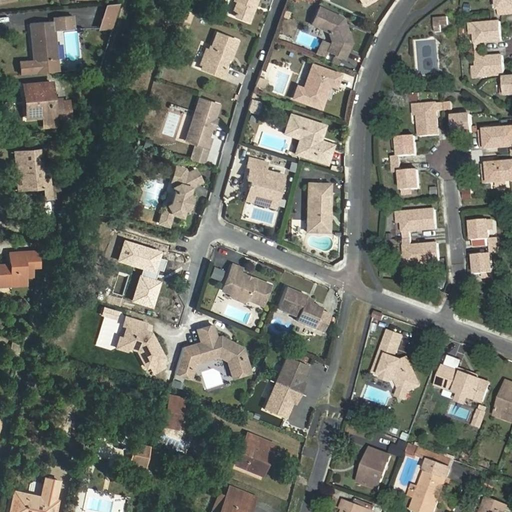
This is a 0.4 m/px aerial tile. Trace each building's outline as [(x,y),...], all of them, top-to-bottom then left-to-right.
[(233,0),(233,2),(235,3),(232,13),(234,18),(248,24),(256,0),(233,0)] [(511,0),(502,0),(504,7),(504,14),(511,13),(511,0)] [(75,15),(80,16),(78,25),(98,28),(101,10),(77,6),(75,15)] [(106,7),(98,30),(113,29),(120,6),(106,7)] [(322,50),(339,58),(346,43),(339,18),(315,7),(307,23),(323,31),(326,41),(322,50)] [(169,24),(183,29),(188,14),(175,9),(169,24)] [(75,29),(74,15),(58,17),(53,20),(31,23),(32,45),(38,44),(39,58),(36,58),(30,64),(25,59),(16,60),(18,76),(59,72),(55,31),(75,29)] [(505,24),(479,27),(481,45),(488,45),(507,43),(505,24)] [(232,55),(236,42),(215,34),(210,48),(209,48),(201,70),(223,78),(226,70),(224,69),(229,54),(232,55)] [(488,45),(481,45),(482,53),(489,52),(488,45)] [(322,51),(313,46),(309,54),(318,58),(322,51)] [(483,69),(484,79),(510,77),(508,58),(490,60),(482,61),(483,69)] [(335,90),(339,78),(312,68),(303,92),(296,89),(292,101),(320,111),(325,99),(318,97),(319,94),(326,96),(329,88),(335,90)] [(259,89),(261,83),(253,80),(251,87),(259,89)] [(24,85),(26,98),(31,98),(33,118),(43,118),(56,117),(56,120),(63,119),(62,105),(61,101),(53,101),(51,82),(24,85)] [(450,100),(442,101),(443,109),(450,108),(450,100)] [(457,100),(450,100),(450,108),(458,107),(457,100)] [(216,107),(196,101),(185,135),(193,137),(190,145),(205,150),(208,142),(205,141),(208,130),(207,127),(209,122),(211,121),(216,107)] [(261,115),(264,104),(252,101),(248,111),(261,115)] [(442,101),(423,103),(424,113),(426,135),(445,134),(443,109),(442,101)] [(62,105),(63,119),(72,119),(72,104),(62,105)] [(176,138),(182,107),(168,104),(162,136),(176,138)] [(467,113),(458,114),(460,132),(479,130),(478,112),(467,113)] [(298,157),(325,166),(331,147),(316,142),(322,127),(289,116),(283,135),(303,142),(298,157)] [(56,117),(43,118),(44,128),(56,127),(56,120),(56,117)] [(492,129),(487,130),(488,142),(493,142),(494,148),(511,147),(511,146),(511,161),(495,163),(496,170),(491,170),(492,182),(497,182),(504,181),(511,180),(511,127),(509,128),(499,129),(492,129)] [(183,143),(190,145),(193,137),(185,135),(183,143)] [(421,136),(402,138),(403,147),(404,156),(423,155),(421,136)] [(41,149),(13,151),(17,191),(43,190),(44,200),(52,199),(50,178),(44,178),(41,149)] [(264,158),(246,153),(244,161),(247,162),(243,174),(247,175),(244,185),(258,189),(254,199),(271,204),(281,172),(262,166),(264,158)] [(404,156),(396,157),(398,172),(405,171),(404,156)] [(182,167),(172,164),(167,181),(171,188),(167,202),(160,206),(155,221),(165,224),(168,211),(178,214),(180,208),(185,204),(187,196),(184,192),(186,185),(199,182),(196,169),(183,172),(182,167)] [(424,169),(405,171),(407,190),(417,189),(426,188),(424,169)] [(326,184),(303,184),(303,233),(326,233),(326,184)] [(472,188),(463,188),(463,200),(472,200),(472,188)] [(444,211),(409,215),(410,225),(411,233),(418,233),(445,230),(444,211)] [(504,232),(503,222),(483,224),(485,243),(504,241),(504,232)] [(418,233),(411,233),(412,248),(420,248),(418,233)] [(485,243),(486,250),(505,248),(504,241),(485,243)] [(412,248),(413,257),(414,267),(449,264),(447,245),(420,248),(412,248)] [(0,272),(0,286),(29,284),(29,276),(36,275),(35,270),(41,270),(40,254),(12,257),(13,270),(10,270),(10,267),(5,267),(5,272),(0,272)] [(508,275),(506,256),(486,258),(488,277),(498,276),(508,275)] [(238,270),(230,266),(219,291),(227,294),(229,299),(239,303),(245,301),(259,306),(267,287),(236,274),(238,270)] [(458,279),(448,276),(445,284),(455,288),(458,279)] [(302,302),(304,298),(283,289),(274,310),(294,319),(293,322),(320,334),(328,316),(318,312),(319,309),(307,304),(302,302)] [(116,338),(113,349),(123,352),(124,347),(133,350),(143,369),(146,367),(157,361),(161,359),(150,339),(148,340),(144,333),(141,332),(143,324),(122,318),(120,326),(123,327),(119,339),(116,338)] [(197,344),(179,350),(172,375),(188,380),(192,365),(215,357),(224,361),(232,377),(249,369),(238,346),(231,343),(227,345),(224,343),(222,340),(216,338),(213,339),(209,327),(193,332),(197,344)] [(396,355),(403,333),(390,328),(389,329),(375,370),(397,378),(401,385),(410,388),(421,383),(421,381),(410,355),(404,358),(396,355)] [(305,368),(283,359),(261,412),(283,421),(291,402),(294,403),(300,388),(297,386),(305,368)] [(485,396),(492,377),(445,360),(438,380),(461,388),(463,391),(470,393),(473,392),(485,396)] [(161,368),(157,361),(146,367),(150,373),(161,368)] [(218,368),(202,374),(207,389),(223,383),(218,368)] [(40,371),(32,369),(28,382),(35,385),(40,371)] [(511,380),(507,378),(497,408),(511,413),(511,380)] [(171,380),(170,387),(181,389),(182,382),(171,380)] [(408,396),(410,388),(401,385),(399,393),(408,396)] [(182,401),(168,398),(163,421),(178,424),(182,401)] [(489,406),(482,404),(477,418),(484,420),(489,406)] [(349,411),(348,419),(357,421),(358,412),(349,411)] [(256,477),(265,452),(261,451),(263,444),(244,437),(232,467),(256,477)] [(128,464),(145,467),(149,450),(150,445),(133,440),(128,464)] [(265,452),(268,454),(271,447),(263,444),(261,451),(265,452)] [(403,457),(405,447),(391,444),(388,453),(403,457)] [(421,451),(410,447),(408,453),(418,457),(421,451)] [(372,464),(365,482),(381,489),(394,457),(374,449),(368,462),(372,464)] [(268,454),(265,452),(256,477),(259,478),(268,454)] [(441,483),(445,485),(451,468),(430,461),(413,508),(423,511),(434,511),(439,499),(435,498),(441,483)] [(360,481),(365,482),(372,464),(368,462),(360,481)] [(56,499),(59,480),(59,479),(43,475),(43,476),(39,495),(14,489),(12,489),(7,511),(56,511),(59,499),(56,499)] [(439,499),(445,485),(441,483),(435,498),(439,499)] [(248,511),(253,500),(228,489),(218,511),(248,511)] [(488,494),(481,511),(484,511),(492,495),(488,494)] [(484,511),(481,511),(480,511),(505,511),(510,502),(492,495),(484,511)] [(356,501),(368,506),(370,502),(357,497),(356,501)] [(365,511),(368,506),(356,501),(347,498),(341,511),(365,511)]
